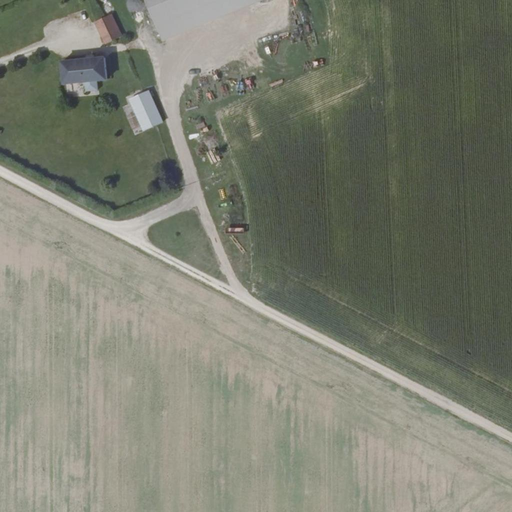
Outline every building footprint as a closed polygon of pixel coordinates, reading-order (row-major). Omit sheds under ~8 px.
[(147,0),(165,44),(275,0),(147,0)] [(123,39),(114,16),(96,23),(105,46),(123,39)] [(199,42),(186,55),(191,60),(203,47),(199,42)] [(98,83),(108,82),(106,60),(63,64),(65,86),(85,84),(86,94),(99,93),(98,83)] [(164,126),(149,91),(130,99),(145,134),(164,126)] [(227,228),(231,239),(241,235),(237,224),(227,228)]
